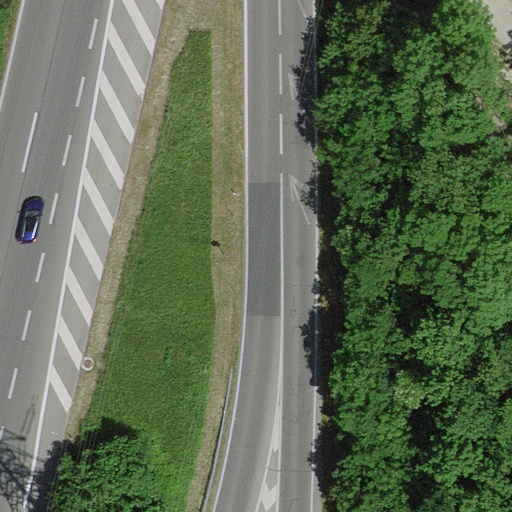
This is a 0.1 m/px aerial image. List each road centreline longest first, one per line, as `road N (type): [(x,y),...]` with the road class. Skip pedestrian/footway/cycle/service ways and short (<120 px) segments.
road 1 (motorway): [(235,511),(282,203)]
road 2 (motorway): [(295,511),(299,384),(282,203)]
road 3 (motorway): [(0,275),(62,0)]
road 4 (motorway): [(282,203),(280,0)]
